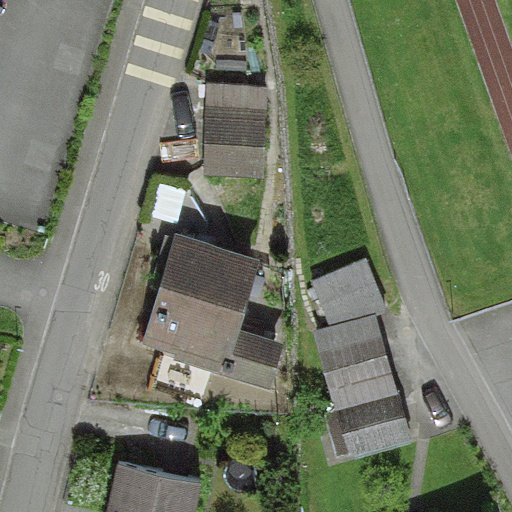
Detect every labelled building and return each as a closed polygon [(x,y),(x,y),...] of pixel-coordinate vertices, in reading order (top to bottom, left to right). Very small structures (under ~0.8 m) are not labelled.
[(200,172),(256,173),(257,86),(202,84),(200,172)] [(174,352),(261,378),(271,345),(226,332),(247,261),(172,239),(168,252),(157,249),(151,268),(162,272),(144,333),(176,343),(174,352)] [(360,260),(308,282),(327,329),(380,307),(360,260)] [(398,434),(390,394),(340,407),(349,448),(398,434)] [(187,511),(195,479),(113,461),(107,490),(112,491),(107,511),(187,511)]
